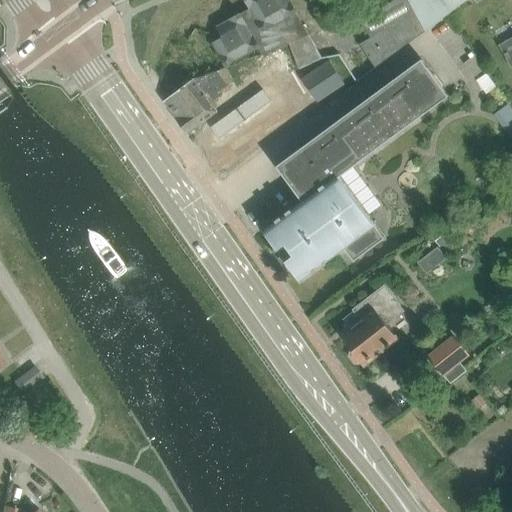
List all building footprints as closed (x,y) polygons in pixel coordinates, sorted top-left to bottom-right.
[(323,58),(294,7),(289,0),(245,0),(250,8),(217,26),(223,37),(213,43),(226,66),(259,48),(262,53),(291,42),(301,69),(323,58)] [(360,44),(376,68),(426,30),(409,0),(359,0),(327,18),(340,25),(359,17),(371,38),(360,44)] [(409,0),(426,30),(467,0),(409,0)] [(475,55),(465,62),(475,76),(485,68),(475,55)] [(303,199),(263,228),(275,245),(280,241),(292,258),(288,262),(300,278),(345,246),(354,259),(385,237),(343,181),(340,176),(448,96),(421,59),(277,164),(303,199)] [(330,62),(303,79),(318,102),(345,84),(330,62)] [(227,68),(217,71),(194,79),(165,100),(188,133),(217,111),(211,102),(220,96),(217,92),(235,79),(227,68)] [(497,85),(488,72),(477,80),(487,93),(497,85)] [(264,89),(212,127),(220,139),(272,101),(264,89)] [(449,230),(437,239),(448,253),(459,244),(449,230)] [(418,262),(427,273),(446,258),(438,247),(418,262)] [(386,285),(358,307),(342,319),(351,330),(342,336),(363,363),(397,337),(387,324),(405,310),(386,285)] [(436,356),(446,369),(467,353),(456,339),(436,356)] [(43,380),(35,386),(25,394),(40,414),(50,406),(44,398),(52,392),(43,380)] [(481,393),(472,399),(479,408),(488,402),(481,393)]
